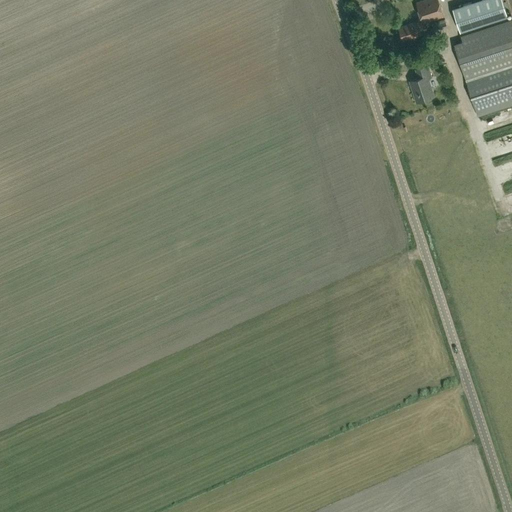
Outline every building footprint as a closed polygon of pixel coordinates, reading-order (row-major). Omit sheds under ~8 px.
[(404,39),(421,33),(420,29),(426,27),(424,22),(444,15),(438,0),(422,0),(417,2),(422,17),(416,19),(417,21),(399,26),(404,39)] [(502,0),(474,0),(453,7),(461,31),(508,15),(502,0)] [(435,31),(448,27),(445,18),(432,23),(435,31)] [(479,115),(511,103),(511,19),(462,36),(464,41),(455,44),(462,64),(465,75),(479,115)] [(417,101),(434,95),(428,78),(432,76),(428,64),(416,68),(418,77),(410,80),(417,101)]
